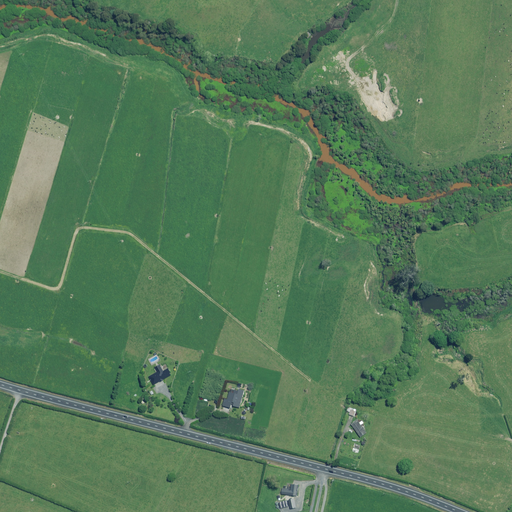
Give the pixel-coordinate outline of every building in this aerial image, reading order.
[(163,371),(160,365),(155,367),(158,372),(149,376),(154,385),(171,376),(168,368),(163,371)] [(244,391),(239,389),(239,391),(235,390),(234,393),(230,392),(228,400),(225,399),(223,406),(231,408),(231,405),(240,408),(244,391)] [(358,420),(352,424),(361,437),(367,433),(361,425),(364,423),(362,421),(360,423),(358,420)] [(298,485),(291,484),(291,490),(289,490),(289,489),(282,488),(281,494),(297,496),(298,485)] [(296,508),(294,499),(287,500),(287,503),(289,502),(290,509),(296,508)]
